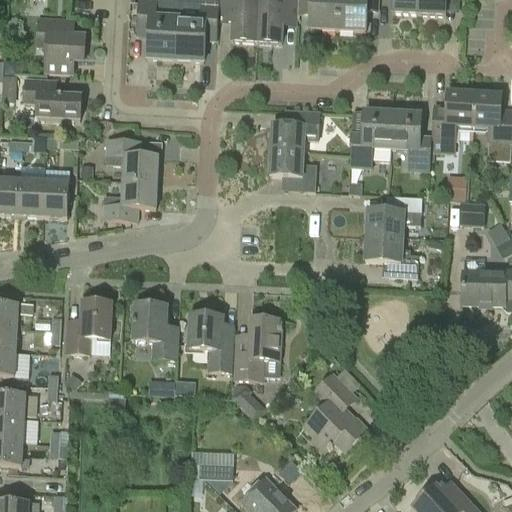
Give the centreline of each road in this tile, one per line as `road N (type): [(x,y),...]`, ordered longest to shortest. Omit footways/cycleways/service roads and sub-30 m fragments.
road 1 (residential): [(210,120),(198,234),(0,271)]
road 2 (residential): [(443,64),(381,60),(331,94),(244,90),(221,100),(210,120)]
road 3 (residential): [(345,511),(385,485),(511,366)]
road 4 (residential): [(210,120),(113,110),(114,8)]
